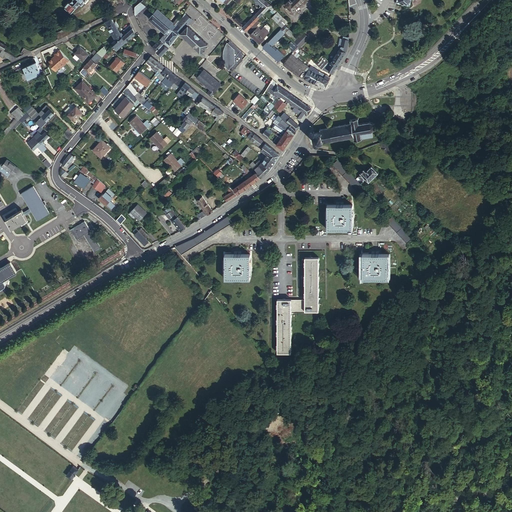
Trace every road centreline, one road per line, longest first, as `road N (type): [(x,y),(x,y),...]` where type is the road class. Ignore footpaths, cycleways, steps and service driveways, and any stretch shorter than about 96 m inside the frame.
road 1 (residential): [(138,257),(54,172),(150,48)]
road 2 (primary): [(488,0),(426,62),(357,95),(328,99)]
road 3 (residential): [(150,48),(287,155)]
road 4 (tertiary): [(278,169),(188,233),(138,257)]
road 5 (primary): [(328,99),(294,85),(199,0)]
road 6 (tertiary): [(138,257),(0,339)]
road 7 (residential): [(128,7),(0,68)]
